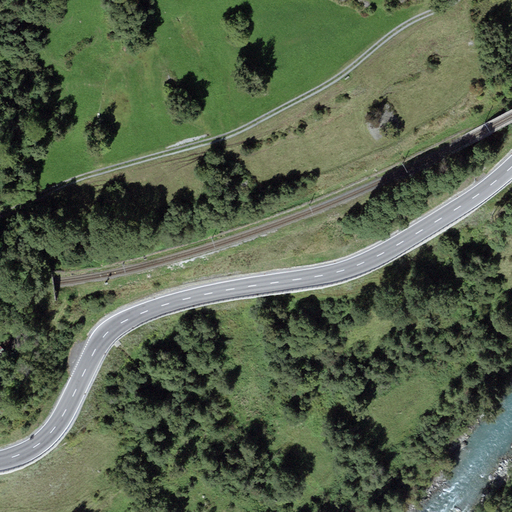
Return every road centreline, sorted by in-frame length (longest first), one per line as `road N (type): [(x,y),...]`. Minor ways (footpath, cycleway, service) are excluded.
road 1 (primary): [(511,165),(363,261),(169,302),(117,324),(94,349),(55,426),(0,460)]
road 2 (track): [(0,215),(79,177),(253,123),(455,0)]
